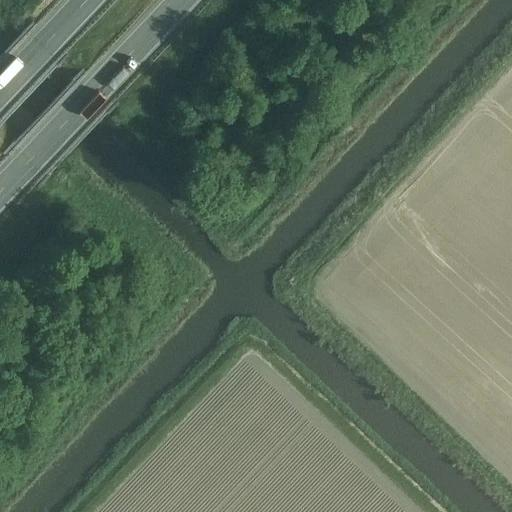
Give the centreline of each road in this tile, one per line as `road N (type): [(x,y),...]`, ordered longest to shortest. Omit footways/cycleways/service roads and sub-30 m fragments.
road 1 (trunk): [(0,196),(184,0)]
road 2 (trunk): [(86,0),(0,91)]
